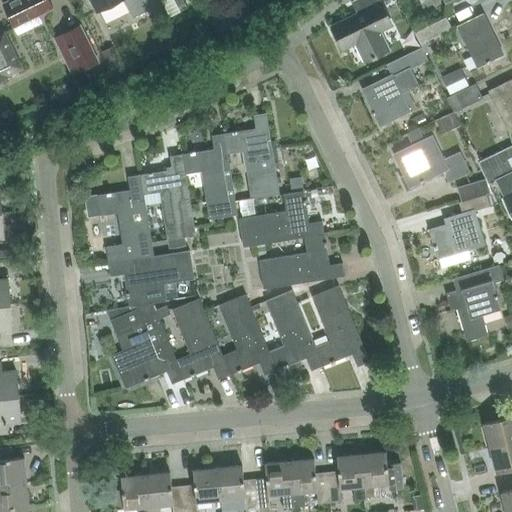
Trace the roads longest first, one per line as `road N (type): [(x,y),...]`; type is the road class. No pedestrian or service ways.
road 1 (residential): [(74,436),(46,162),(282,47)]
road 2 (residential): [(418,400),(379,244),(282,47)]
road 3 (residential): [(418,400),(74,436)]
